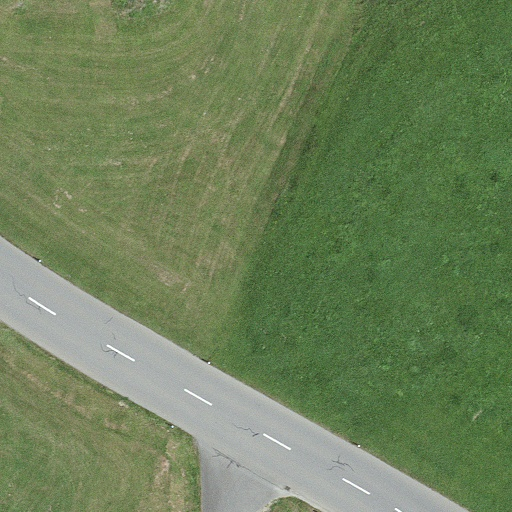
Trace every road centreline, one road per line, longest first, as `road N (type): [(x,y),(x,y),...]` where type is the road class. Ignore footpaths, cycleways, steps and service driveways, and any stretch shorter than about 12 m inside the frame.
road 1 (tertiary): [(242,422),(0,275)]
road 2 (tertiary): [(398,511),(242,422)]
